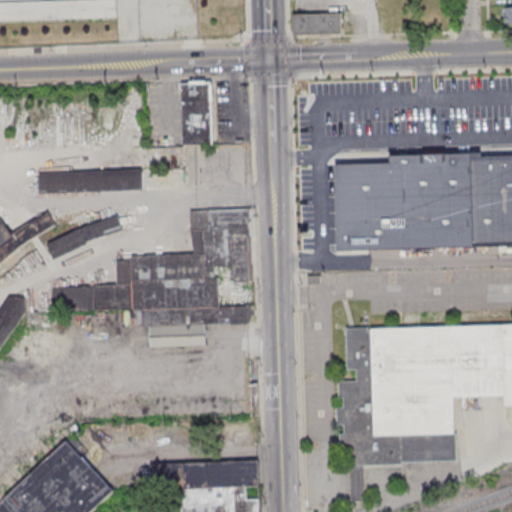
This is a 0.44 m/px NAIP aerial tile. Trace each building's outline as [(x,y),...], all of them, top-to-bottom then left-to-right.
[(0,0),(0,20),(117,19),(116,0),(0,0)] [(511,7),(503,8),(503,25),(511,24),(511,7)] [(294,14),(294,35),(343,35),(343,14),(294,14)] [(184,86),(187,145),(217,144),(214,84),(184,86)] [(342,253),(511,248),(511,160),(485,161),(484,157),(395,159),(395,167),(340,169),(342,253)] [(41,175),(42,196),(146,191),(145,170),(41,175)] [(221,308),(220,280),(217,280),(216,267),(233,266),(234,281),(237,284),(251,284),(249,212),(195,214),(197,255),(134,257),(134,260),(119,261),(120,286),(54,288),(55,314),(144,311),(221,308)] [(0,268),(10,258),(23,249),(40,238),(57,228),(50,214),(15,237),(0,218),(0,268)] [(88,244),(126,232),(121,218),(83,231),(88,244)] [(49,245),(56,262),(89,247),(88,244),(83,231),(49,245)] [(12,299),(28,298),(29,314),(0,356),(0,322),(4,317),(1,315),(12,299)] [(144,311),(145,329),(153,329),(153,350),(208,348),(207,325),(251,324),(250,308),(221,308),(144,311)] [(349,330),(371,330),(371,333),(374,333),(374,331),(511,326),(511,407),(508,408),(508,397),(457,399),(458,435),(459,435),(460,462),(405,464),(405,467),(366,468),(367,502),(354,502),(353,468),(351,468),(350,453),(343,453),(343,435),(347,435),(347,426),(340,426),(339,409),(347,409),(347,399),(342,399),(342,383),(360,382),(360,370),(351,370),(349,330)] [(0,511),(0,508),(70,443),(116,493),(95,511),(0,511)] [(261,464),(261,489),(250,489),(239,489),(187,491),(146,492),(146,471),(153,471),(153,467),(261,464)] [(187,491),(187,511),(239,511),(239,489),(187,491)] [(239,511),(262,511),(262,502),(250,502),(250,489),(239,489),(239,511)]
